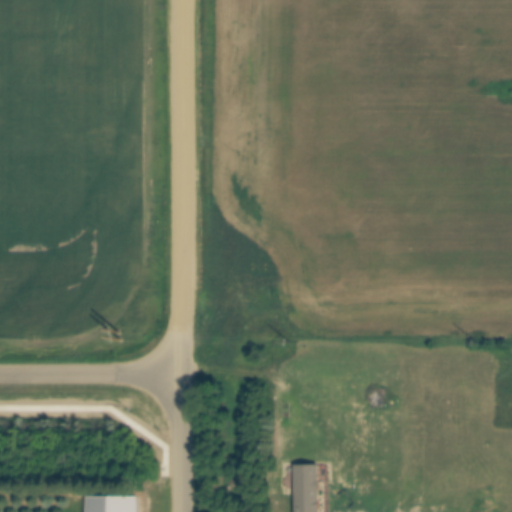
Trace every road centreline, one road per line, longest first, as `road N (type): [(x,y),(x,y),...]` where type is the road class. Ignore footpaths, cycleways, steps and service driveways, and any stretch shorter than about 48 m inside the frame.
road 1 (tertiary): [(182,0),(183,372)]
road 2 (residential): [(183,372),(0,375)]
road 3 (tertiary): [(183,372),(182,511)]
